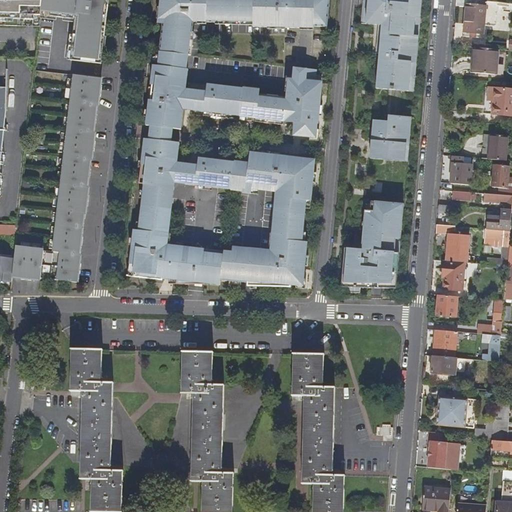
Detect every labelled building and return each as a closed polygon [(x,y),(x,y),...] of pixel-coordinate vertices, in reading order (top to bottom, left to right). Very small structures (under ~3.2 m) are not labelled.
[(0,0),(0,25),(41,26),(43,0),(0,0)] [(43,0),(42,13),(52,14),(52,17),(71,19),(71,17),(76,17),(71,61),(102,64),(104,50),(105,37),(109,0),(43,0)] [(327,28),(327,0),(165,0),(157,72),(150,132),(134,275),(176,281),(198,284),(215,286),(248,286),(307,286),(314,159),(273,156),(271,191),(266,252),(250,251),(202,248),(168,246),(173,185),(175,162),(178,135),(180,112),(182,90),(183,75),(187,22),(327,28)] [(420,18),(421,0),(368,0),(367,24),(378,25),(376,51),(379,51),(376,87),(409,90),(411,61),(416,61),(418,36),(414,36),(415,17),(420,18)] [(470,0),(456,0),(456,6),(467,7),(464,33),(484,35),(485,26),(495,27),(496,11),(497,11),(498,8),(498,3),(481,1),(470,0)] [(475,49),(473,73),(495,76),(498,51),(475,49)] [(289,101),(182,90),(180,112),(292,124),(292,133),(318,136),(325,70),(294,67),(289,101)] [(15,261),(13,277),(22,278),(32,279),(41,280),(41,279),(78,283),(79,274),(80,265),(81,256),(80,256),(81,246),(82,238),(84,219),(85,215),(86,215),(87,207),(88,196),(89,188),(88,188),(89,179),(90,170),(91,161),(92,161),(93,152),(95,142),(96,133),(94,133),(95,124),(96,115),(97,106),(99,106),(100,97),(101,88),(102,79),(100,79),(75,76),(72,103),(73,103),(70,130),(69,130),(66,158),(67,158),(64,185),(63,185),(59,212),(61,212),(56,253),(16,248),(15,261)] [(9,86),(0,85),(0,99),(8,100),(9,86)] [(486,91),(484,112),(511,114),(511,87),(489,86),(489,92),(486,91)] [(0,182),(8,110),(8,100),(0,99),(0,182)] [(385,120),(373,120),(371,157),(405,159),(406,144),(409,145),(411,116),(386,114),(385,120)] [(511,137),(492,135),(489,160),(506,161),(507,147),(511,146),(511,137)] [(271,191),(273,156),(251,151),(250,163),(200,160),(200,167),(175,162),(173,185),(242,192),(241,189),(271,191)] [(453,157),(451,184),(470,186),(472,166),(462,165),(462,158),(453,157)] [(495,166),(493,188),(504,189),(508,189),(510,167),(495,166)] [(447,191),(447,198),(468,199),(468,193),(447,191)] [(485,194),(485,201),(506,203),(506,211),(511,210),(511,196),(503,196),(485,194)] [(341,285),(396,283),(399,249),(394,249),(395,235),(400,235),(402,202),(373,200),(373,211),(364,210),(361,248),(343,247),(341,285)] [(439,205),(438,213),(454,214),(455,206),(439,205)] [(488,216),(487,229),(510,231),(510,229),(511,211),(511,210),(506,211),(502,210),(501,217),(488,216)] [(486,229),(486,238),(498,239),(504,239),(503,248),(502,259),(491,259),(491,265),(507,266),(510,231),(487,229),(486,229)] [(449,235),(447,261),(465,263),(467,263),(470,237),(449,235)] [(0,280),(13,282),(13,277),(15,261),(0,258),(0,280)] [(444,261),(443,273),(446,273),(445,278),(444,289),(463,291),(465,263),(447,261),(444,261)] [(439,296),(437,316),(457,317),(458,297),(439,296)] [(496,300),(494,322),(503,323),(503,321),(504,307),(504,301),(496,300)] [(504,307),(503,321),(510,321),(511,308),(504,307)] [(435,331),(433,357),(455,359),(457,332),(435,331)] [(484,334),(483,344),(501,345),(501,336),(484,334)] [(83,397),(81,480),(93,481),(93,485),(91,485),(91,486),(92,486),(91,511),(121,511),(123,473),(123,471),(109,471),(110,467),(111,467),(113,383),(101,383),(101,379),(103,379),(103,378),(102,378),(102,352),(103,352),(103,350),(72,350),(72,351),(71,391),(71,393),(85,393),(84,397),(83,397)] [(194,399),(192,483),(204,483),(204,487),(202,487),(202,488),(203,488),(202,511),(232,511),(233,474),(234,474),(220,473),(220,469),(222,469),(224,386),(211,385),(211,381),(213,382),(213,380),(212,380),(213,354),(214,354),(214,353),(182,352),(182,353),(183,353),(182,394),(181,394),(181,395),(195,395),(195,399),(194,399)] [(315,485),(314,489),(313,489),(313,491),(314,491),(313,511),(343,511),(344,477),(345,477),(345,476),(331,475),(331,471),(333,471),(334,388),(322,387),(322,383),(324,383),(324,356),(325,356),(325,355),(293,354),(293,355),(294,355),(293,396),(292,396),(292,397),(306,398),(306,401),(304,401),(302,485),(315,485)] [(433,357),(432,373),(456,375),(456,372),(465,373),(466,359),(455,359),(433,357)] [(497,391),(496,403),(502,403),(503,388),(506,389),(507,378),(504,378),(505,364),(499,364),(497,391)] [(468,399),(439,397),(439,406),(436,409),(435,414),(438,417),(437,426),(465,428),(468,399)] [(495,410),(494,422),(509,423),(511,404),(502,403),(496,403),(495,410)] [(487,422),(486,431),(476,430),(475,437),(493,438),(494,423),(487,422)] [(494,423),(493,438),(492,441),(507,442),(509,423),(494,422),(494,423)] [(430,442),(428,468),(444,469),(446,444),(444,444),(444,441),(442,441),(442,434),(429,433),(428,442),(430,442)] [(511,442),(507,442),(492,441),(491,458),(504,459),(505,451),(511,452),(511,442)] [(497,502),(495,511),(511,511),(511,471),(504,471),(502,502),(497,502)] [(423,488),(422,510),(439,511),(438,511),(448,511),(450,490),(423,488)]
